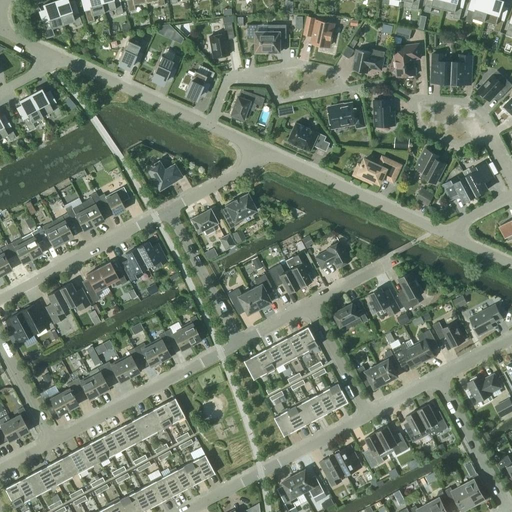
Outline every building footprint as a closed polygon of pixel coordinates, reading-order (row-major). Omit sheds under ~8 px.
[(49,22),(41,24),(46,38),(54,36),(52,27),(63,24),(55,0),(54,1),(55,3),(45,6),(44,4),(43,4),(49,22)] [(73,20),(76,26),(82,24),(78,12),(72,14),(67,0),(63,0),(56,3),(55,0),(63,24),(73,20)] [(88,22),(94,21),(92,14),(104,11),(100,0),(87,0),(90,9),(84,10),(88,22)] [(100,0),(104,11),(115,9),(116,15),(123,13),(120,1),(114,2),(113,0),(100,0)] [(134,4),(145,2),(145,0),(126,0),(129,12),(135,10),(134,4)] [(419,0),(403,0),(413,2),(412,8),(418,9),(419,0)] [(432,6),(443,9),(445,0),(426,0),(424,10),(431,12),(432,6)] [(455,11),(453,18),(459,19),(463,7),(457,5),(458,0),(445,0),(443,9),(455,11)] [(474,17),(485,20),(491,0),(478,0),(475,10),(469,9),(465,21),(472,23),(474,17)] [(496,24),(494,30),(500,32),(504,20),(498,18),(504,0),(503,0),(502,3),(494,0),(491,0),(485,20),(496,24)] [(313,27),(315,19),(307,17),(305,25),(313,27)] [(312,43),(329,46),(334,23),(317,20),(312,43)] [(213,57),(229,54),(226,39),(234,38),(231,22),(223,24),(225,34),(209,36),(213,57)] [(382,32),(392,34),(394,26),(384,24),(382,32)] [(257,25),(248,25),(248,38),(256,38),(256,52),(259,52),(259,53),(266,53),(266,52),(268,52),(268,32),(257,32),(257,25)] [(270,52),(270,53),(277,53),(277,52),(280,52),(280,38),(286,38),(286,25),(275,25),(275,32),(268,32),(268,52),(270,52)] [(409,40),(412,30),(397,25),(394,36),(409,40)] [(129,65),(129,67),(129,68),(137,51),(142,53),(148,42),(141,39),(139,45),(128,40),(118,62),(118,63),(119,61),(129,65)] [(350,46),(353,48),(358,42),(354,39),(350,46)] [(401,76),(415,74),(414,64),(414,63),(413,60),(414,59),(420,58),(419,44),(401,46),(402,52),(395,53),(395,59),(397,60),(396,61),(396,67),(399,69),(400,69),(401,76)] [(353,69),(367,73),(369,66),(372,66),(371,67),(381,69),(384,57),(383,57),(384,51),(372,49),(371,52),(357,49),(353,69)] [(451,83),(452,61),(452,59),(445,59),(445,54),(433,53),(432,68),(433,66),(439,66),(438,82),(451,83)] [(170,66),(176,69),(181,57),(175,54),(172,60),(161,55),(151,78),(152,78),(153,76),(163,80),(162,83),(163,83),(170,66)] [(465,83),(464,83),(465,68),(471,68),(471,70),(472,70),(472,55),(460,54),(460,62),(452,61),(451,83),(465,84),(465,83)] [(204,82),(209,84),(214,72),(208,70),(206,75),(195,70),(185,93),(186,91),(196,96),(195,98),(196,98),(204,82)] [(500,90),(505,94),(511,86),(511,83),(497,70),(478,90),(490,101),(500,90)] [(52,111),(55,116),(61,113),(55,102),(50,105),(41,88),(41,89),(42,91),(32,96),(31,94),(30,94),(42,116),(52,111)] [(232,115),(231,117),(240,120),(241,118),(243,119),(243,117),(247,118),(250,110),(246,109),(249,101),(261,106),(264,98),(244,90),(241,98),(237,96),(231,114),(232,115)] [(32,122),(42,116),(30,94),(30,95),(31,97),(21,102),(20,100),(28,116),(23,119),(29,130),(35,127),(32,122)] [(76,106),(68,97),(63,101),(71,111),(76,106)] [(389,106),(391,106),(390,99),(374,100),(375,126),(395,125),(394,111),(389,111),(389,106)] [(340,106),(339,105),(328,107),(331,125),(347,122),(347,125),(356,123),(357,127),(365,126),(361,107),(354,108),(353,102),(344,104),(344,105),(340,106)] [(294,103),(279,107),(280,115),(296,111),(294,103)] [(0,138),(7,135),(10,140),(16,137),(10,126),(5,129),(0,119),(0,138)] [(314,145),(321,148),(326,136),(319,133),(318,132),(297,123),(296,122),(296,123),(289,139),(288,139),(288,140),(289,141),(298,145),(299,145),(300,145),(300,146),(310,150),(311,151),(312,150),(311,150),(314,145)] [(409,139),(396,138),(395,148),(408,149),(409,139)] [(435,183),(444,167),(438,164),(437,162),(440,156),(426,148),(416,167),(425,172),(423,176),(435,183)] [(359,164),(354,175),(368,181),(369,178),(380,183),(383,177),(393,181),(401,165),(383,157),(379,165),(365,158),(362,166),(359,164)] [(168,185),(167,184),(181,176),(174,164),(164,170),(159,162),(154,164),(151,165),(152,166),(147,168),(159,188),(165,185),(166,187),(168,185)] [(483,180),(493,175),(486,162),(476,167),(477,170),(466,176),(476,195),(488,189),(483,180)] [(453,179),(443,184),(450,198),(460,193),(464,202),(476,195),(466,176),(455,182),(453,179)] [(428,206),(434,194),(422,187),(415,199),(428,206)] [(105,196),(104,193),(98,196),(104,208),(110,205),(114,214),(125,209),(115,191),(105,196)] [(82,203),(94,225),(104,220),(104,219),(99,210),(104,208),(98,196),(96,192),(89,195),(91,198),(82,203)] [(256,210),(255,207),(257,206),(254,200),(252,202),(247,193),(239,198),(239,197),(234,200),(225,205),(230,215),(224,218),(230,228),(239,223),(238,220),(256,210)] [(83,230),(84,231),(94,225),(82,203),(72,208),(71,205),(65,209),(68,213),(73,224),(79,221),(84,230),(83,230)] [(429,213),(435,215),(438,209),(432,206),(429,213)] [(211,225),(217,222),(210,209),(191,218),(198,232),(203,229),(206,234),(214,230),(211,225)] [(68,227),(73,224),(68,213),(52,221),(55,225),(63,242),(74,236),(73,235),(73,236),(68,227)] [(511,219),(501,225),(508,240),(511,238),(511,219)] [(55,225),(52,221),(37,229),(43,240),(48,237),(53,246),(53,247),(63,242),(55,225)] [(241,228),(232,233),(237,243),(246,239),(241,228)] [(43,240),(37,229),(31,232),(22,237),(23,239),(23,240),(33,258),(43,252),(42,252),(37,243),(43,240)] [(229,233),(225,236),(228,242),(222,245),(225,250),(235,244),(229,233)] [(12,242),(6,245),(12,256),(17,254),(22,263),(33,258),(23,240),(23,239),(22,237),(12,242)] [(148,241),(137,247),(147,267),(158,261),(160,264),(167,261),(159,246),(152,249),(150,248),(151,246),(148,241)] [(328,250),(315,257),(321,268),(331,263),(331,262),(333,260),(337,267),(349,260),(339,242),(327,248),(328,250)] [(7,259),(12,256),(6,245),(0,248),(1,249),(0,248),(0,270),(2,274),(12,269),(12,268),(7,259)] [(136,273),(147,267),(137,247),(125,253),(128,258),(130,259),(129,261),(123,265),(131,280),(138,276),(136,273)] [(287,264),(290,269),(300,287),(311,280),(304,267),(310,263),(303,251),(292,257),(294,261),(287,264)] [(252,259),(255,264),(260,262),(257,256),(252,259)] [(109,262),(98,268),(107,285),(114,281),(116,285),(121,283),(122,284),(127,281),(121,271),(116,273),(109,262)] [(288,293),(300,287),(290,269),(284,272),(280,263),(268,270),(274,282),(281,279),(288,293)] [(99,288),(107,285),(98,268),(86,274),(92,285),(86,288),(93,302),(100,299),(98,295),(102,293),(99,288)] [(416,296),(423,291),(413,271),(398,279),(406,292),(399,296),(406,310),(419,303),(416,296)] [(257,286),(249,290),(259,308),(271,302),(265,290),(271,287),(265,274),(254,279),(257,286)] [(71,282),(59,289),(69,307),(76,304),(79,310),(90,304),(83,292),(77,295),(71,282)] [(247,314),(259,308),(249,290),(241,294),(238,288),(227,293),(234,306),(241,303),(247,314)] [(370,294),(378,310),(385,306),(390,315),(400,309),(393,297),(388,300),(381,288),(370,294)] [(62,311),(69,307),(59,289),(47,295),(54,307),(48,310),(54,323),(65,317),(62,311)] [(453,301),(457,308),(467,302),(463,295),(453,301)] [(25,309),(21,311),(33,333),(48,325),(36,303),(29,306),(29,305),(24,307),(25,309)] [(353,303),(334,313),(341,325),(350,320),(352,325),(362,320),(363,322),(368,319),(363,309),(357,312),(353,303)] [(496,321),(503,318),(495,304),(470,318),(479,335),(493,327),(491,322),(495,320),(496,321)] [(18,341),(33,333),(21,311),(17,313),(17,311),(12,314),(12,315),(6,319),(18,341)] [(401,315),(405,323),(410,320),(406,312),(402,314),(401,315)] [(191,321),(181,326),(191,344),(201,339),(201,338),(200,338),(196,329),(201,327),(195,315),(189,318),(191,321)] [(416,319),(418,325),(424,322),(421,316),(416,319)] [(439,321),(433,325),(440,338),(446,335),(452,346),(465,340),(455,322),(443,328),(439,321)] [(170,329),(164,332),(170,343),(176,340),(181,349),(180,349),(180,350),(191,344),(181,326),(182,328),(173,333),(170,329)] [(309,326),(297,332),(308,353),(312,351),(311,349),(319,345),(309,326)] [(420,341),(414,344),(423,362),(435,356),(429,345),(436,341),(430,329),(418,335),(420,341)] [(12,331),(8,333),(13,343),(17,341),(12,331)] [(49,335),(52,341),(57,338),(54,332),(49,335)] [(160,337),(150,342),(160,360),(170,355),(170,354),(170,355),(165,346),(170,343),(164,332),(159,335),(160,337)] [(305,355),(308,353),(297,332),(287,338),(297,357),(304,353),(305,355)] [(289,360),(297,357),(287,338),(276,343),(287,364),(290,362),(289,360)] [(423,362),(414,344),(411,339),(393,349),(399,361),(406,357),(412,368),(423,362)] [(112,345),(109,340),(103,343),(106,349),(112,345)] [(140,345),(134,348),(140,359),(145,356),(150,365),(149,365),(150,366),(160,360),(150,342),(141,347),(140,345)] [(18,348),(24,357),(32,353),(27,343),(18,348)] [(276,343),(266,349),(276,368),(283,364),(284,366),(287,364),(276,343)] [(129,354),(120,359),(129,377),(140,371),(139,371),(134,362),(140,359),(134,348),(128,351),(129,354)] [(266,349),(255,355),(266,375),(269,374),(268,372),(276,368),(266,349)] [(388,359),(377,365),(387,383),(391,381),(391,379),(398,375),(391,363),(396,360),(391,349),(385,352),(388,359)] [(263,377),(266,375),(255,355),(245,360),(255,379),(262,375),(263,377)] [(109,361),(103,364),(109,375),(114,373),(119,382),(129,377),(120,359),(110,364),(109,361)] [(88,372),(89,375),(99,393),(109,388),(109,387),(108,387),(104,378),(109,375),(103,364),(88,372)] [(384,385),(387,383),(377,365),(366,371),(363,365),(357,368),(363,379),(369,376),(375,388),(381,384),(384,385)] [(47,373),(42,376),(45,382),(50,379),(47,373)] [(78,377),(72,380),(78,392),(84,389),(88,398),(88,399),(99,393),(89,375),(80,380),(78,377)] [(481,376),(468,383),(471,388),(466,390),(470,398),(475,395),(477,401),(480,399),(482,403),(489,399),(487,395),(490,394),(489,392),(500,387),(494,375),(486,379),(487,380),(483,382),(480,377),(481,376)] [(59,391),(58,391),(68,409),(78,404),(78,403),(78,404),(73,395),(78,392),(72,380),(67,384),(69,388),(60,393),(59,391)] [(330,385),(326,387),(338,408),(349,401),(339,382),(331,387),(330,385)] [(324,390),(317,394),(327,413),(338,408),(326,387),(323,388),(324,390)] [(58,415),(68,409),(58,391),(49,396),(48,394),(42,397),(48,408),(53,405),(58,414),(57,414),(58,415)] [(308,396),(305,398),(316,419),(327,413),(317,394),(310,398),(308,396)] [(174,397),(164,403),(175,423),(178,422),(177,420),(185,416),(174,397)] [(295,403),(296,405),(306,424),(316,419),(305,398),(295,403)] [(511,411),(511,402),(510,398),(495,405),(501,417),(511,411)] [(164,403),(154,408),(164,427),(171,423),(172,425),(175,423),(164,403)] [(432,436),(448,427),(441,413),(438,414),(434,413),(429,403),(418,410),(427,427),(429,432),(432,436)] [(295,430),(306,424),(296,405),(288,409),(287,407),(284,409),(295,430)] [(20,414),(10,420),(19,436),(29,430),(28,430),(23,421),(29,418),(23,407),(17,410),(20,414)] [(154,408),(143,414),(154,435),(157,433),(156,431),(164,427),(154,408)] [(285,436),(295,430),(284,409),(281,411),(282,413),(275,417),(285,436)] [(429,432),(427,427),(418,410),(406,416),(410,423),(405,426),(413,441),(418,438),(429,432)] [(143,414),(132,419),(142,438),(150,434),(151,436),(154,435),(143,414)] [(0,418),(0,433),(4,431),(8,440),(8,441),(19,436),(10,420),(8,415),(0,418)] [(132,419),(122,425),(133,446),(136,444),(135,442),(142,438),(132,419)] [(122,425),(111,431),(121,450),(129,446),(130,448),(133,446),(122,425)] [(388,425),(376,431),(386,449),(392,446),(396,454),(409,448),(402,436),(395,439),(388,425)] [(111,431),(101,436),(112,457),(115,456),(114,454),(121,450),(111,431)] [(380,452),(386,449),(376,431),(365,437),(372,451),(365,455),(372,468),(384,461),(380,452)] [(101,436),(90,442),(100,461),(107,457),(108,459),(112,457),(101,436)] [(90,442),(79,448),(91,468),(94,467),(93,465),(100,461),(90,442)] [(79,448),(69,453),(79,472),(86,468),(87,470),(91,468),(79,448)] [(346,448),(335,453),(346,473),(345,473),(346,475),(357,469),(355,465),(360,462),(356,453),(350,456),(346,448)] [(69,453),(58,459),(69,480),(72,478),(71,476),(79,472),(69,453)] [(340,476),(345,473),(346,473),(335,453),(325,459),(331,471),(326,474),(332,486),(342,480),(340,476)] [(196,456),(193,457),(204,478),(215,473),(205,454),(198,458),(196,456)] [(511,475),(511,462),(508,455),(497,460),(504,473),(509,470),(511,475)] [(191,461),(184,465),(194,484),(204,478),(193,457),(190,459),(191,461)] [(58,459),(48,464),(58,483),(65,479),(66,481),(69,480),(58,459)] [(48,464),(37,470),(48,491),(51,489),(50,487),(58,483),(48,464)] [(175,467),(172,469),(183,490),(194,484),(184,465),(176,469),(175,467)] [(170,472),(162,476),(172,495),(183,490),(172,469),(169,470),(170,472)] [(306,469),(294,475),(303,492),(309,489),(314,497),(324,491),(318,479),(312,482),(306,469)] [(37,470),(26,476),(36,495),(44,491),(45,493),(48,491),(37,470)] [(474,479),(463,484),(474,504),(475,504),(476,505),(484,501),(483,499),(485,498),(478,486),(478,485),(482,483),(484,486),(477,472),(472,475),(474,479)] [(161,475),(151,480),(162,501),(172,495),(162,476),(161,475)] [(297,495),(303,492),(294,475),(283,481),(289,494),(282,498),(289,510),(296,506),(294,502),(299,500),(297,495)] [(26,476),(16,481),(27,502),(30,500),(29,499),(36,495),(26,476)] [(149,483),(141,487),(151,506),(162,501),(151,480),(148,481),(149,483)] [(24,504),(27,502),(16,481),(4,488),(14,506),(23,502),(24,504)] [(463,510),(474,504),(463,484),(452,490),(451,486),(445,489),(452,503),(453,502),(451,499),(456,497),(456,498),(456,497),(463,510)] [(133,489),(130,491),(141,511),(151,506),(141,487),(134,491),(133,489)] [(128,495),(119,499),(126,511),(140,511),(141,511),(130,491),(126,493),(128,495)] [(439,497),(429,503),(433,511),(447,511),(443,504),(444,504),(448,501),(449,504),(450,504),(443,491),(437,493),(439,497)] [(405,501),(403,496),(397,499),(400,504),(405,501)] [(118,497),(108,502),(113,511),(126,511),(119,499),(118,497)] [(334,504),(331,498),(322,503),(325,509),(334,504)] [(106,506),(99,510),(100,511),(113,511),(108,502),(105,504),(106,506)] [(433,511),(429,503),(418,508),(416,505),(411,508),(413,511),(433,511)]
